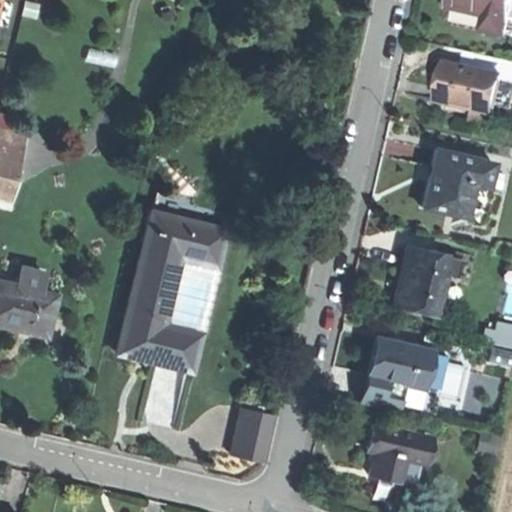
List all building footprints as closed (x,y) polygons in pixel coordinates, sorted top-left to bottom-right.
[(511,0),(451,0),(449,9),(487,17),(484,27),(502,31),(504,19),(507,20),(511,0)] [(493,110),(501,73),(473,67),(474,60),(459,57),(457,64),(445,61),(441,82),(437,98),(493,110)] [(507,74),(501,73),(493,110),(498,112),(500,103),(510,105),(511,96),(511,80),(506,79),(507,74)] [(487,183),(493,158),(435,144),(427,176),(420,204),(464,215),(473,180),(487,183)] [(0,156),(0,195),(11,198),(18,160),(0,156)] [(190,216),(195,196),(159,187),(119,349),(152,358),(193,368),(203,329),(173,322),(191,252),(219,259),(227,225),(190,216)] [(454,273),(458,257),(406,245),(399,273),(393,300),(437,310),(446,272),(454,273)] [(14,283),(35,288),(40,270),(19,265),(14,283)] [(54,293),(35,288),(14,283),(0,279),(0,324),(11,327),(43,335),(54,293)] [(511,326),(511,318),(496,315),(493,324),(511,329),(511,326)] [(420,383),(429,346),(399,339),(401,332),(384,328),(383,334),(374,332),(370,352),(365,370),(420,383)] [(261,447),(272,402),(242,395),(232,440),(261,447)] [(425,432),(370,419),(367,433),(364,445),(371,447),(366,471),(393,478),(399,453),(419,458),(425,432)]
